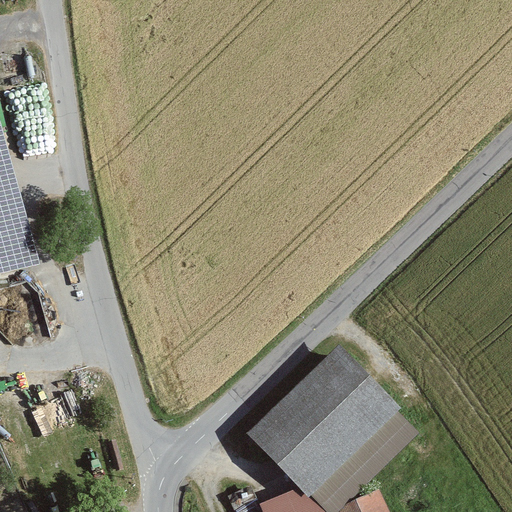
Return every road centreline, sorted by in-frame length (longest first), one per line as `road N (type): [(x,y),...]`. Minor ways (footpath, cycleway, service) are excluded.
road 1 (residential): [(159,511),(76,163),(50,0)]
road 2 (tertiary): [(159,511),(168,481),(200,435),(511,137)]
